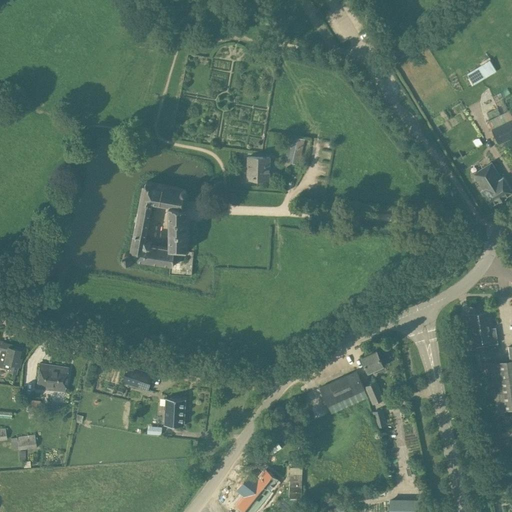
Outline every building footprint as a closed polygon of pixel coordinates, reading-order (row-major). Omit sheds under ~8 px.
[(495,71),(488,60),(466,73),(473,84),(495,71)] [(481,143),(455,100),(435,112),(461,155),(481,143)] [(511,137),(511,115),(510,111),(488,121),(498,144),(511,137)] [(302,149),(287,146),(284,162),(299,164),(302,149)] [(270,157),(248,156),(248,178),(269,179),(270,157)] [(501,177),(492,162),(474,173),(483,189),(481,190),(491,205),(511,191),(511,189),(503,176),(501,177)] [(146,181),(146,182),(146,183),(146,184),(143,184),(130,251),(129,251),(128,251),(127,251),(126,251),(125,252),(124,253),(123,254),(123,255),(123,257),(123,258),(123,259),(123,260),(124,261),(125,262),(126,263),(127,263),(129,263),(130,263),(131,263),(132,263),(133,262),(134,261),(135,260),(135,259),(135,258),(174,264),(173,270),(193,271),(193,250),(187,250),(187,208),(187,201),(187,194),(188,193),(188,190),(187,189),(185,188),(183,188),(152,181),(152,180),(151,180),(150,179),(149,179),(148,179),(148,180),(147,180),(146,181)] [(476,255),(470,246),(464,250),(469,259),(476,255)] [(496,327),(491,328),(488,311),(470,314),(475,347),(498,343),(496,327)] [(0,367),(9,369),(8,372),(16,374),(18,366),(19,366),(21,358),(19,357),(20,350),(2,345),(3,341),(0,340),(0,367)] [(511,408),(511,345),(509,346),(511,360),(486,363),(487,374),(492,374),(497,411),(511,408)] [(384,366),(377,351),(362,357),(368,372),(374,369),(375,372),(382,369),(381,367),(384,366)] [(37,388),(65,391),(68,366),(40,363),(37,388)] [(153,374),(128,366),(123,381),(148,390),(153,374)] [(365,389),(357,370),(322,386),(320,387),(328,406),(329,406),(332,413),(368,396),(365,390),(365,389)] [(385,398),(377,380),(365,385),(373,403),(385,398)] [(185,398),(166,397),(165,424),(184,425),(185,398)] [(387,424),(383,408),(373,411),(377,427),(387,424)] [(162,427),(148,425),(147,433),(161,434),(162,427)] [(11,448),(36,447),(36,434),(11,435),(11,448)] [(278,479),(266,469),(259,478),(251,471),(236,489),(243,495),(236,504),(246,511),(254,511),(265,499),(269,502),(275,494),(270,490),(278,479)] [(421,511),(422,500),(391,499),(390,511),(421,511)]
